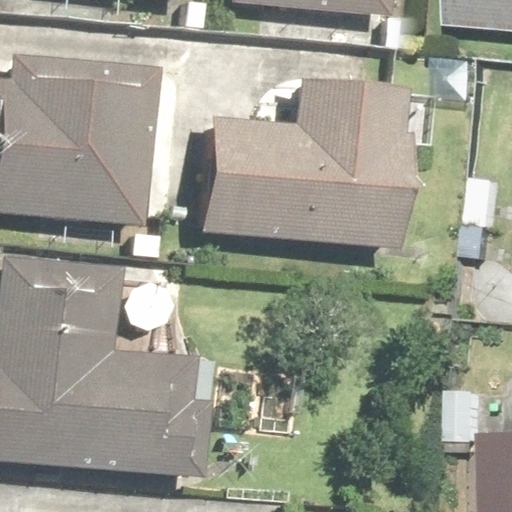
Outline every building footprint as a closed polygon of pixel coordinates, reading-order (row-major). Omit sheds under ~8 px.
[(216,0),(216,7),(376,19),(377,0),(216,0)] [(511,0),(449,0),(447,33),(511,37),(511,0)] [(0,222),(127,230),(135,72),(0,64),(0,222)] [(272,134),(196,126),(186,236),(382,255),(397,96),(277,85),(272,134)] [(496,184),(467,182),(462,261),(491,262),(496,184)] [(102,268),(0,260),(0,468),(178,483),(190,331),(98,323),(102,268)] [(481,395),(445,395),(445,450),(480,450),(481,395)] [(511,511),(511,433),(482,434),(484,511),(511,511)]
